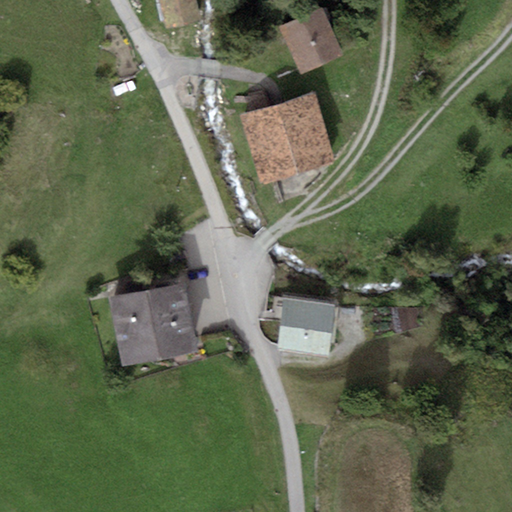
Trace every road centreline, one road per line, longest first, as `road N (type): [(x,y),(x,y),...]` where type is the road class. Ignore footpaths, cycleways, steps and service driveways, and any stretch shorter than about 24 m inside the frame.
road 1 (track): [(121,0),(186,126),(235,265),(288,423),(298,511)]
road 2 (track): [(235,265),(285,222),(331,213),(392,163),(511,27)]
road 3 (track): [(285,222),(347,168),(368,131),(382,86),(389,0)]
